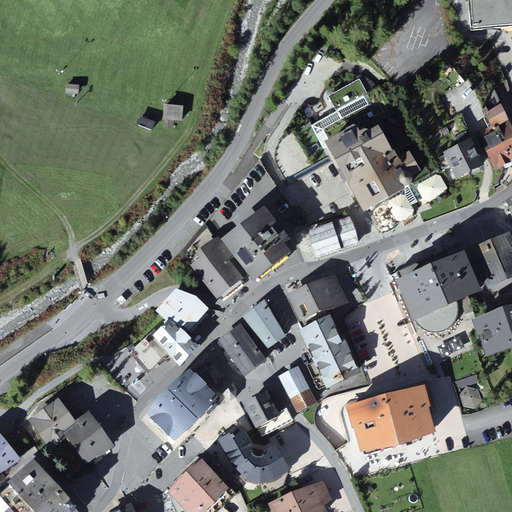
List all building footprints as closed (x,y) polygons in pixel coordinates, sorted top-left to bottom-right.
[(511,0),(469,0),(472,30),(511,26),(511,0)] [(80,85),(67,83),(66,92),(80,93),(80,85)] [(184,106),(165,105),(163,126),(174,127),(174,120),(183,120),(184,106)] [(488,118),(495,133),(510,126),(503,111),(488,118)] [(327,147),(364,213),(410,187),(408,183),(419,176),(407,154),(395,161),(378,130),(363,139),(358,130),(327,147)] [(511,130),(487,142),(498,167),(511,160),(511,130)] [(469,139),(441,152),(454,178),(482,165),(469,139)] [(290,238),(263,205),(222,238),(253,276),(288,248),(284,243),(290,238)] [(351,215),(309,230),(318,254),(360,239),(351,215)] [(511,234),(511,232),(475,246),(490,284),(511,275),(511,234)] [(192,262),(217,297),(246,277),(217,237),(194,253),(198,258),(192,262)] [(466,251),(399,279),(414,316),(482,289),(466,251)] [(335,273),(289,292),(299,318),(346,300),(335,273)] [(123,291),(118,296),(123,302),(129,297),(123,291)] [(171,296),(160,310),(186,332),(207,308),(194,297),(176,291),(171,296)] [(287,333),(265,299),(245,312),(268,346),(287,333)] [(511,305),(474,319),(487,356),(511,346),(511,305)] [(329,316),(300,331),(328,385),(357,370),(329,316)] [(169,319),(152,336),(178,362),(194,346),(169,319)] [(266,359),(239,323),(220,337),(247,373),(266,359)] [(315,402),(298,368),(283,376),(299,409),(315,402)] [(217,399),(188,370),(146,413),(175,441),(217,399)] [(234,389),(230,380),(220,385),(225,394),(234,389)] [(425,384),(350,405),(364,453),(438,431),(425,384)] [(268,392),(245,403),(257,427),(280,416),(268,392)] [(29,421),(47,444),(64,431),(75,422),(57,399),(29,421)] [(115,442),(90,411),(75,422),(64,431),(88,463),(115,442)] [(290,472),(278,448),(264,454),(259,454),(255,452),(252,445),(246,430),(221,440),(234,472),(245,478),(260,482),(275,480),(290,472)] [(0,462),(14,451),(0,433),(0,462)] [(209,511),(232,487),(202,459),(170,492),(191,511),(209,511)] [(72,511),(79,506),(33,460),(0,493),(0,498),(13,511),(72,511)] [(316,484),(271,504),(274,511),(319,511),(317,507),(325,504),(316,484)] [(135,511),(131,503),(112,511),(135,511)]
